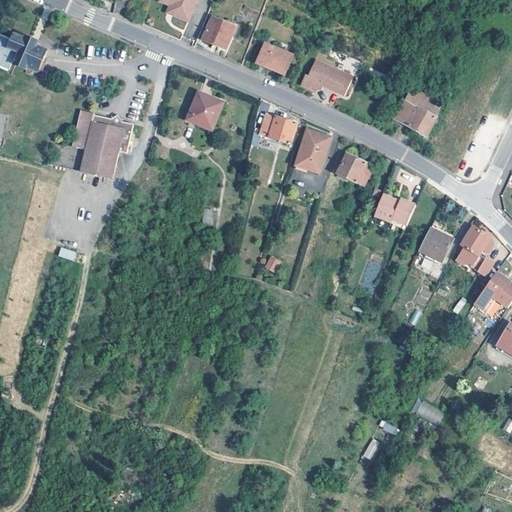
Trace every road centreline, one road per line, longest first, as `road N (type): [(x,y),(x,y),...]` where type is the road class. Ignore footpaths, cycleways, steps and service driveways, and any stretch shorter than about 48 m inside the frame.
road 1 (tertiary): [(53,0),(409,158),(476,199)]
road 2 (track): [(18,511),(87,255)]
